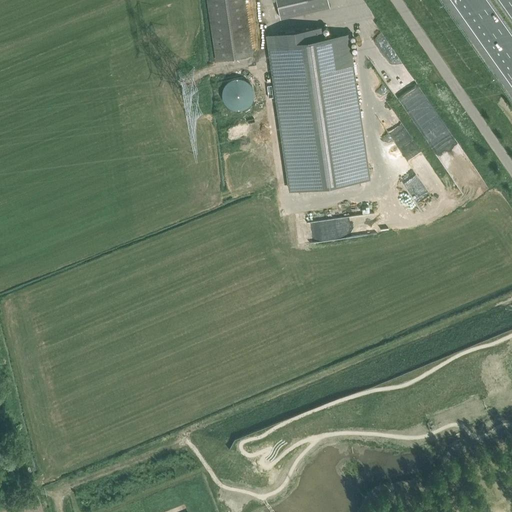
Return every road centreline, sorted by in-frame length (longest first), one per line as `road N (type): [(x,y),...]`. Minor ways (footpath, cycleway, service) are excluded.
road 1 (unclassified): [(511,166),(397,0)]
road 2 (track): [(184,437),(64,488),(60,511)]
